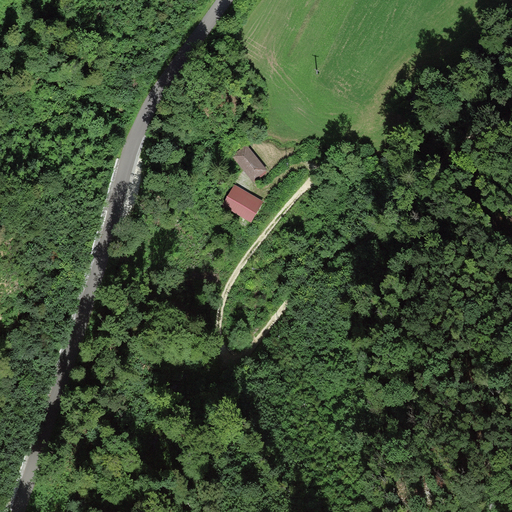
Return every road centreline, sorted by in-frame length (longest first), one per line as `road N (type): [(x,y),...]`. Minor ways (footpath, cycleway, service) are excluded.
road 1 (track): [(511,116),(450,151),(380,233),(313,276),(252,346),(218,366),(208,343),(229,283),(314,175),(307,166),(295,168),(258,190)]
road 2 (tertiary): [(225,0),(149,106),(17,511)]
road 3 (track): [(314,175),(411,69)]
